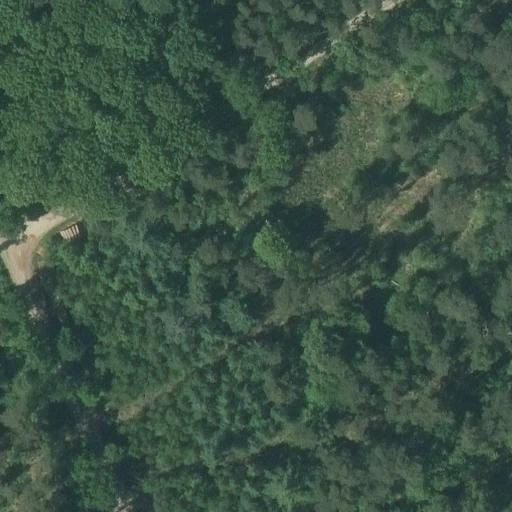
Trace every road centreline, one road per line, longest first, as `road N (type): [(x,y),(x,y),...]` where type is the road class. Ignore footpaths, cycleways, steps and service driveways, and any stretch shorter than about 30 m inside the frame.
road 1 (track): [(1,250),(138,169),(389,0)]
road 2 (track): [(0,222),(128,511)]
road 3 (track): [(368,511),(511,434)]
